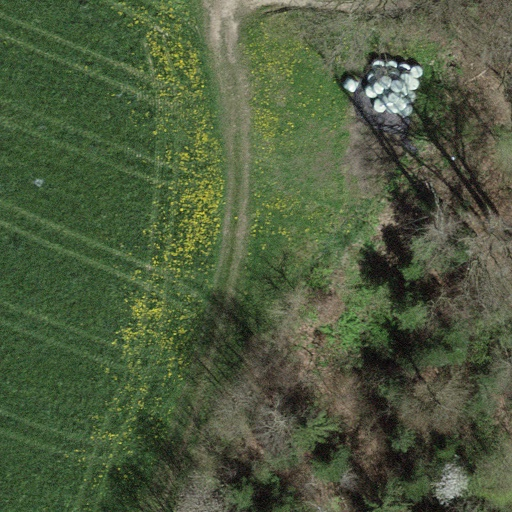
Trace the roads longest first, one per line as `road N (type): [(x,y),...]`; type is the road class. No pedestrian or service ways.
road 1 (track): [(149,511),(238,268),(250,0)]
road 2 (track): [(294,0),(356,28),(511,22)]
